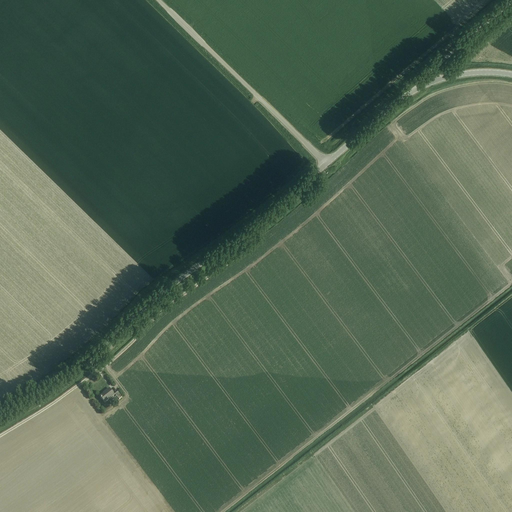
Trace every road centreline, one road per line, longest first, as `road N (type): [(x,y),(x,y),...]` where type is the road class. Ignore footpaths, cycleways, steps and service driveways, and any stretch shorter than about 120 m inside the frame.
road 1 (tertiary): [(0,418),(62,380),(326,163)]
road 2 (unclassified): [(326,163),(158,0)]
road 3 (tertiary): [(326,163),(428,83)]
